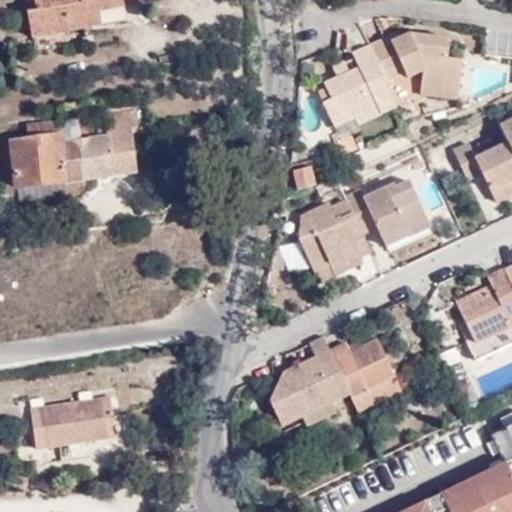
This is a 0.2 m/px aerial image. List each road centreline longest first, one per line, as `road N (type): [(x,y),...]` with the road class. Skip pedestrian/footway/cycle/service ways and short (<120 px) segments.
road 1 (residential): [(265,0),(277,72),(273,137),(226,360)]
road 2 (residential): [(511,235),(275,349),(226,360)]
road 3 (unknown): [(261,195),(0,210)]
road 4 (residential): [(338,15),(421,5),(511,22)]
road 5 (residential): [(226,360),(220,437),(232,511)]
